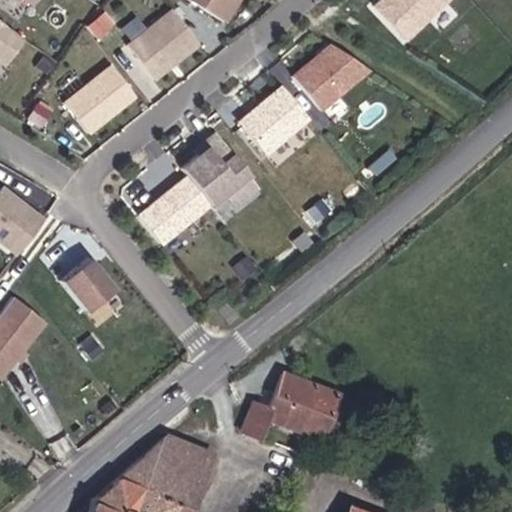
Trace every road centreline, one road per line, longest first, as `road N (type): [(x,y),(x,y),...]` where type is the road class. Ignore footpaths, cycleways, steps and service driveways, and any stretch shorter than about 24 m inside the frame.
road 1 (tertiary): [(511,114),(216,364)]
road 2 (residential): [(76,187),(303,0)]
road 3 (tertiary): [(216,364),(41,511)]
road 4 (residential): [(216,364),(76,187)]
